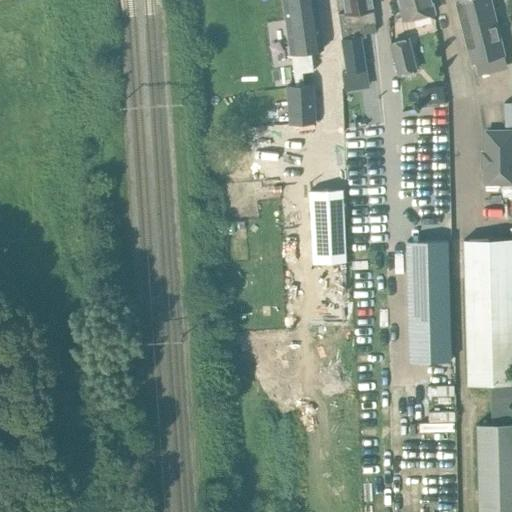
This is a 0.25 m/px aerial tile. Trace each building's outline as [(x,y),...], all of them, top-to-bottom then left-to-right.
[(315,0),(283,0),(291,52),(322,47),(315,0)] [(346,71),(366,68),(361,38),(365,37),(365,33),(376,32),(374,23),(375,23),(371,0),(343,0),(345,13),(338,14),(342,39),(341,39),(346,71)] [(428,0),(400,0),(405,16),(431,9),(428,0)] [(506,66),(503,54),(489,0),(454,0),(470,62),(474,61),(477,73),(506,66)] [(409,37),(389,42),(398,76),(417,71),(409,37)] [(313,83),(285,85),(287,124),(315,122),(313,83)] [(424,105),(445,102),(443,85),(422,89),(424,105)] [(484,151),(480,151),(480,168),(484,168),(484,185),(511,185),(511,128),(484,129),(484,151)] [(511,237),(463,239),(467,384),(511,382),(511,237)] [(443,366),(443,245),(403,245),(403,366),(443,366)] [(244,360),(231,360),(232,378),(233,378),(233,383),(242,383),(242,377),(245,377),(244,360)] [(427,430),(456,429),(455,414),(443,414),(443,416),(427,416),(427,430)] [(511,511),(511,423),(476,424),(478,511),(511,511)] [(437,440),(439,471),(455,470),(453,439),(437,440)]
